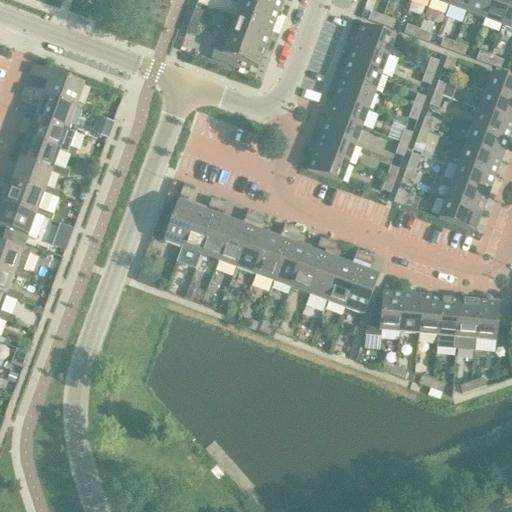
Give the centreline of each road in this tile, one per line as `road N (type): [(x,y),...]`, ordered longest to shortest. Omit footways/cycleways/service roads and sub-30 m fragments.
road 1 (residential): [(97,511),(78,453),(75,391),(184,86)]
road 2 (residential): [(277,176),(286,205),(462,269),(496,276),(511,242)]
road 3 (residential): [(152,75),(28,28)]
